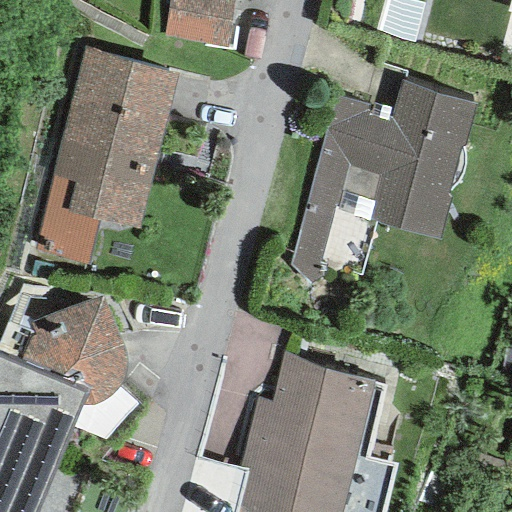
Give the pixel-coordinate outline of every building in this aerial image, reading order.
[(233,0),(167,0),(162,39),(226,49),(233,0)] [(412,45),(422,4),(406,0),(383,0),(375,36),(412,45)] [(176,72),(83,46),(33,249),(87,262),(98,219),(139,229),(176,72)] [(474,105),(401,81),(392,111),(371,105),(371,108),(333,96),(288,264),(311,286),(316,283),(321,268),(359,277),(373,224),(438,241),(474,105)] [(102,297),(29,323),(33,335),(26,341),(20,364),(0,355),(0,511),(35,511),(80,407),(87,409),(95,407),(108,401),(118,389),(124,377),(126,362),(123,345),(102,297)] [(511,383),(511,341),(504,340),(497,381),(511,383)] [(372,383),(282,353),(271,401),(256,398),(240,468),(247,469),(236,508),(248,511),(383,511),(395,467),(366,462),(384,388),(372,383)]
